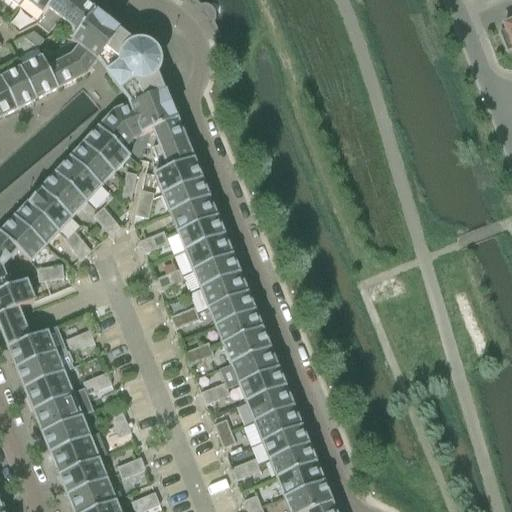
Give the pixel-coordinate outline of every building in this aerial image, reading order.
[(24,3),(25,0),(5,0),(19,10),(24,3)] [(47,11),(55,0),(25,0),(24,3),(42,17),(36,25),(48,35),(54,27),(43,18),(48,12),(47,11)] [(94,14),(77,0),(55,0),(47,11),(48,12),(43,18),(54,27),(59,20),(78,35),(94,14)] [(135,46),(133,44),(128,40),(119,34),(120,33),(94,14),(78,35),(71,43),(78,48),(97,62),(102,69),(108,76),(107,77),(119,93),(120,92),(125,100),(130,107),(142,137),(152,133),(152,132),(176,122),(164,93),(160,84),(157,75),(158,72),(159,68),(159,64),(159,60),(158,57),(156,53),(153,50),(150,48),(146,46),(142,45),(139,45),(135,46)] [(511,22),(506,24),(507,25),(503,26),(505,32),(500,34),(507,52),(511,49),(511,22)] [(37,50),(43,43),(33,35),(23,40),(37,50)] [(86,76),(97,62),(78,48),(71,58),(47,70),(57,91),(86,76)] [(47,70),(42,59),(20,70),(36,102),(57,91),(47,70)] [(20,70),(16,62),(0,70),(0,79),(17,112),(36,102),(20,70)] [(0,119),(17,112),(0,79),(0,119)] [(142,137),(130,107),(114,113),(98,130),(122,152),(132,141),(142,137)] [(192,163),(176,122),(152,132),(152,133),(158,148),(152,150),(161,174),(161,175),(192,163)] [(122,152),(98,130),(83,146),(114,174),(129,158),(122,152)] [(114,174),(83,146),(70,160),(101,189),(114,174)] [(101,189),(70,160),(55,176),(86,204),(101,189)] [(200,183),(192,163),(161,175),(161,174),(153,177),(161,198),(200,183)] [(125,175),(123,188),(133,190),(136,177),(125,175)] [(86,204),(55,176),(41,191),(71,220),(86,204)] [(208,201),(200,183),(161,198),(169,216),(208,201)] [(130,202),(133,190),(123,188),(120,200),(130,202)] [(71,220),(41,191),(27,205),(58,234),(71,220)] [(140,193),(137,206),(150,209),(153,196),(140,193)] [(216,220),(208,201),(169,216),(177,236),(216,220)] [(58,234),(27,205),(14,219),(45,248),(58,234)] [(147,221),(150,209),(137,206),(134,218),(147,221)] [(92,219),(100,228),(111,220),(102,210),(92,219)] [(45,248),(14,219),(0,234),(0,235),(17,252),(30,264),(45,248)] [(119,230),(111,220),(100,228),(108,238),(119,230)] [(223,238),(216,220),(177,236),(184,254),(223,238)] [(63,242),(71,252),(82,244),(73,234),(63,242)] [(163,234),(151,239),(156,252),(168,247),(163,234)] [(0,269),(17,252),(0,235),(0,293),(9,290),(9,289),(0,269)] [(231,258),(223,238),(184,254),(192,274),(231,258)] [(156,252),(151,239),(139,244),(144,256),(156,252)] [(90,254),(82,244),(71,252),(79,262),(90,254)] [(238,276),(231,258),(192,274),(199,292),(238,276)] [(61,268),(49,270),(51,283),(63,281),(61,268)] [(51,283),(49,270),(36,272),(38,285),(51,283)] [(178,272),(166,277),(171,289),(183,285),(178,272)] [(246,296),(238,276),(199,292),(207,312),(246,296)] [(171,289),(166,277),(154,282),(159,294),(171,289)] [(57,329),(29,341),(23,325),(17,310),(34,304),(25,283),(9,289),(9,290),(0,293),(0,332),(1,334),(15,370),(65,350),(57,329)] [(253,314),(246,296),(207,312),(214,329),(253,314)] [(193,310),(181,315),(186,327),(198,323),(193,310)] [(260,332),(253,314),(214,329),(222,347),(260,332)] [(186,327),(181,315),(169,320),(174,332),(186,327)] [(269,352),(260,332),(222,347),(230,367),(269,352)] [(89,333),(77,338),(82,350),(94,346),(89,333)] [(77,338),(65,343),(69,352),(73,354),(82,350),(77,338)] [(207,346),(196,350),(201,363),(213,358),(207,346)] [(65,350),(15,370),(23,390),(62,375),(73,370),(71,364),(73,364),(69,355),(68,356),(65,350)] [(201,363),(196,350),(184,355),(189,368),(201,363)] [(277,372),(269,352),(230,367),(238,387),(277,372)] [(284,390),(277,372),(238,387),(245,405),(284,390)] [(32,412),(71,397),(62,375),(23,390),(32,412)] [(106,376),(94,380),(99,393),(111,388),(106,376)] [(99,393),(94,380),(82,385),(87,398),(99,393)] [(224,386),(212,391),(217,403),(229,398),(224,386)] [(292,410),(284,390),(245,405),(253,425),(292,410)] [(217,403),(212,391),(200,395),(205,408),(217,403)] [(41,435),(80,419),(71,397),(32,412),(41,435)] [(300,430),(292,410),(253,425),(261,445),(300,430)] [(108,417),(113,429),(125,424),(120,412),(108,417)] [(49,455),(88,439),(80,419),(41,435),(49,455)] [(213,428),(218,439),(230,434),(225,423),(213,428)] [(130,436),(125,424),(113,429),(118,441),(130,436)] [(307,448),(300,430),(261,445),(268,463),(307,448)] [(235,446),(230,434),(218,439),(222,451),(235,446)] [(58,477),(97,461),(88,439),(49,455),(58,477)] [(314,465),(307,448),(268,463),(275,481),(314,465)] [(140,460),(128,465),(133,477),(145,473),(140,460)] [(66,497),(105,481),(97,461),(58,477),(66,497)] [(254,461),(242,466),(247,479),(259,474),(254,461)] [(133,477),(128,465),(116,470),(121,482),(133,477)] [(322,485),(314,465),(275,481),(283,501),(322,485)] [(247,479),(242,466),(230,471),(235,483),(247,479)] [(72,511),(93,511),(114,504),(105,481),(66,497),(72,511)] [(313,511),(330,505),(322,485),(283,501),(287,511),(313,511)] [(154,495),(142,500),(146,511),(148,511),(159,508),(154,495)] [(243,503),(246,511),(255,511),(260,510),(256,498),(243,503)] [(146,511),(142,500),(130,505),(133,511),(146,511)]
